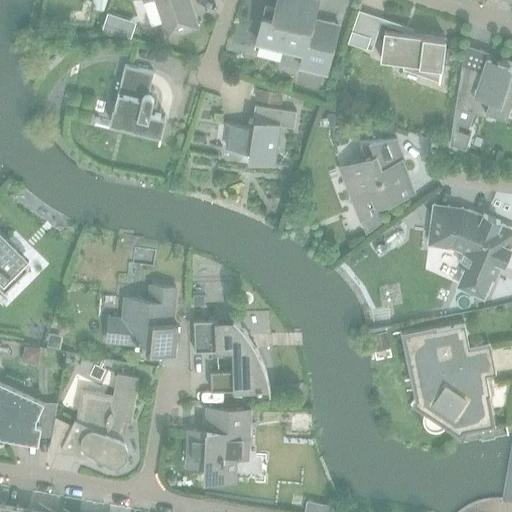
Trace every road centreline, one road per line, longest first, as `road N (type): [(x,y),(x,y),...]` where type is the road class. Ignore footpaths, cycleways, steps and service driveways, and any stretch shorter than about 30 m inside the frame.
road 1 (residential): [(144,491),(0,466)]
road 2 (residential): [(144,491),(172,368)]
